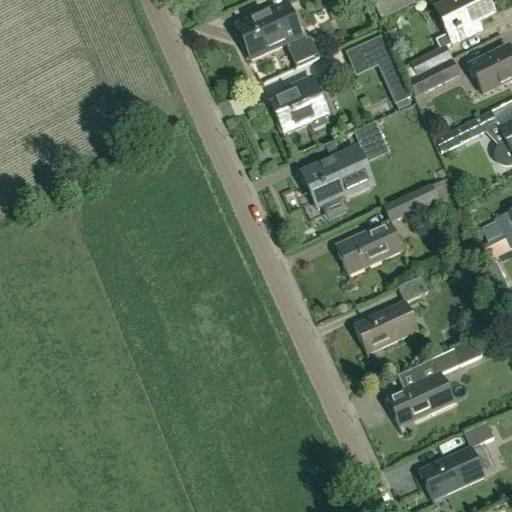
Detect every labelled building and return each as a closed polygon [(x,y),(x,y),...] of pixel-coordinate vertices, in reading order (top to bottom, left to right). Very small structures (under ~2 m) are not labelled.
[(299,37),(286,8),(304,0),(269,0),(273,9),(256,16),(258,21),(236,31),(249,61),(286,45),(288,48),(286,49),(294,67),(295,66),(297,69),(314,61),(313,58),(316,56),(308,38),(304,40),(302,36),(299,37)] [(384,20),(414,5),(411,0),(377,0),(375,1),(384,20)] [(409,66),(400,70),(406,83),(450,62),(450,61),(451,61),(445,49),(452,45),(453,46),(479,33),(474,21),(491,13),(484,0),(457,0),(436,11),(447,35),(435,42),(439,50),(408,65),(409,66)] [(355,77),(391,60),(380,37),(344,53),(355,77)] [(483,98),(511,83),(511,56),(508,49),(468,69),(483,98)] [(450,62),(406,83),(414,99),(414,100),(419,111),(429,105),(424,94),(458,78),(450,62)] [(326,125),(323,119),(328,117),(310,79),(284,91),(286,97),(269,105),(277,123),(275,124),(280,136),(282,135),(284,137),(310,125),(313,132),(326,125)] [(489,115),(433,143),(439,156),(484,133),(496,146),(495,149),(493,152),(493,156),(493,160),(495,163),(497,165),(501,168),(504,169),(507,168),(510,168),(511,166),(511,122),(509,124),(507,121),(497,129),(489,115)] [(367,161),(380,157),(373,133),(360,137),(367,161)] [(338,154),(332,143),(323,147),(330,161),(301,174),(317,211),(372,186),(355,147),(338,154)] [(437,202),(448,197),(442,182),(430,188),(430,187),(409,196),(410,198),(383,210),(389,224),(390,225),(404,219),(406,223),(419,218),(417,213),(437,203),(437,202)] [(508,248),(511,246),(511,211),(494,220),(508,248)] [(390,225),(389,224),(334,248),(347,278),(402,253),(390,225)] [(501,304),(511,299),(496,263),(486,268),(501,304)] [(404,305),(427,294),(421,279),(398,290),(404,305)] [(403,315),(399,307),(353,328),(366,357),(418,334),(409,312),(403,315)] [(414,423),(453,405),(440,377),(480,358),(474,343),(429,363),(436,378),(385,401),(397,426),(412,419),(414,423)] [(469,451),(493,440),(486,426),(463,436),(469,451)] [(469,461),(465,452),(418,473),(430,499),(445,492),(446,496),(483,479),(474,459),(469,461)]
